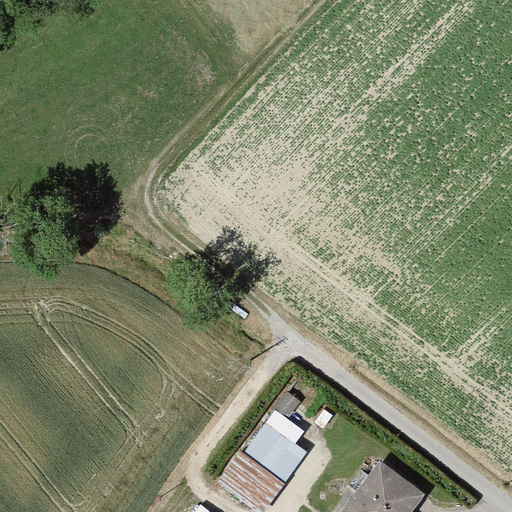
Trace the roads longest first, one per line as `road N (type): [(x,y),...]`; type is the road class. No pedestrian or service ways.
road 1 (track): [(236,511),(200,488),(191,467),(289,337),(160,215),(148,192),(174,145),(318,0)]
road 2 (residential): [(511,509),(289,337)]
road 3 (track): [(0,221),(113,223),(160,215)]
